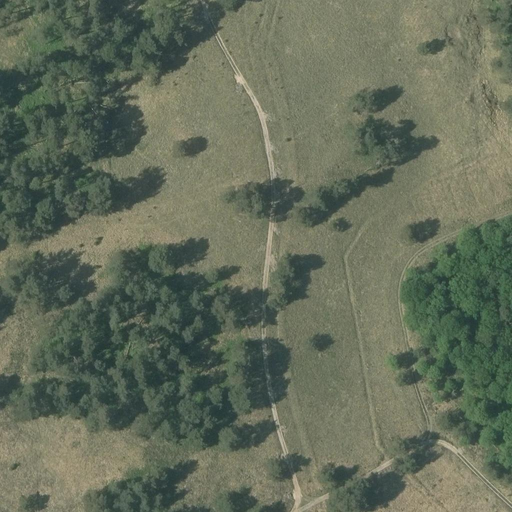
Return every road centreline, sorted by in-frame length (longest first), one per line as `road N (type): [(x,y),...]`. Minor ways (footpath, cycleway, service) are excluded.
road 1 (track): [(303,503),(276,436),(263,349),(266,138),(200,0)]
road 2 (track): [(511,501),(434,437),(409,391),(400,322),(402,254),(511,210)]
road 3 (track): [(434,437),(288,511)]
